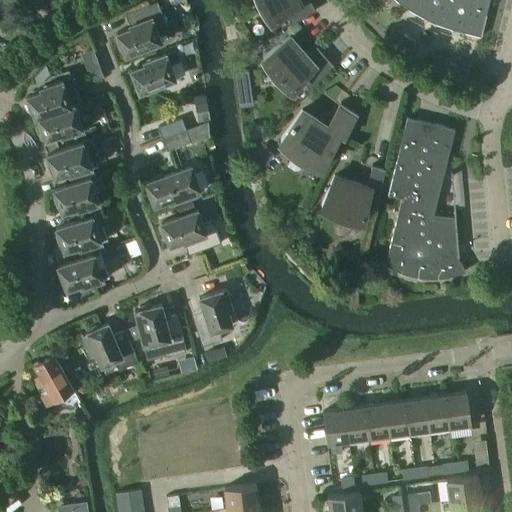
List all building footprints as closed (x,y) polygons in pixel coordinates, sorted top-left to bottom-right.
[(306,0),(301,3),(299,0),(259,0),(260,1),(262,5),(265,9),(268,14),(271,18),(274,22),(286,14),(291,25),(316,10),(310,0),(306,0)] [(396,0),(398,2),(409,10),(424,18),(436,24),(452,29),(465,33),(465,32),(481,36),(486,14),(486,15),(489,0),(396,0)] [(157,2),(134,11),(138,23),(130,26),(130,28),(116,34),(125,56),(161,43),(156,28),(166,24),(157,2)] [(407,59),(416,41),(404,35),(394,53),(407,59)] [(315,65),(290,37),(264,56),(266,60),(269,65),(272,69),(275,73),(278,77),(282,80),(286,83),(290,87),(294,90),(302,81),(310,89),(334,65),(324,55),(315,65)] [(77,54),(80,66),(88,64),(93,79),(104,76),(96,48),(77,54)] [(180,61),(176,50),(144,63),(145,65),(130,71),(139,93),(176,79),(170,65),(180,61)] [(77,103),(68,78),(53,84),(40,89),(41,92),(27,97),(35,119),(77,103)] [(80,102),(77,103),(35,119),(35,120),(38,119),(46,141),(60,135),(61,138),(74,133),(89,128),(80,102)] [(302,110),(280,139),(284,143),(288,146),(291,150),(295,153),(300,156),(304,158),(309,161),(313,163),(318,165),(323,166),(340,135),(344,137),(345,138),(358,114),(341,103),(328,126),(302,110)] [(434,214),(455,129),(407,117),(388,196),(401,199),(398,211),(434,214)] [(182,118),(158,127),(162,139),(186,130),(182,118)] [(191,142),(186,130),(162,139),(167,151),(191,142)] [(83,171),(98,166),(88,139),(73,145),(73,146),(46,156),(55,179),(69,173),(70,176),(83,171)] [(364,219),(371,197),(378,199),(385,169),(372,165),(367,186),(334,175),(321,205),(326,208),(330,210),(335,212),(339,214),(344,215),(349,217),(354,218),(359,219),(364,219)] [(200,192),(191,166),(146,183),(154,206),(169,200),(169,203),(200,192)] [(91,206),(105,200),(96,174),(80,180),(81,180),(54,190),(62,213),(76,208),(77,210),(90,206),(91,206)] [(197,210),(161,223),(169,246),(183,241),(184,243),(193,240),(197,252),(221,243),(213,221),(203,224),(197,210)] [(455,216),(434,214),(398,211),(385,264),(390,267),(395,269),(399,271),(404,273),(409,275),(414,276),(420,277),(425,277),(430,278),(435,278),(440,277),(446,277),(451,276),(456,274),(461,273),(466,271),(457,256),(459,256),(455,216)] [(108,239),(98,213),(83,218),(83,219),(56,229),(64,252),(79,246),(80,249),(93,244),(93,245),(108,239)] [(94,283),(109,277),(99,250),(84,256),(85,257),(58,267),(66,290),(80,284),(81,287),(94,282),(94,283)] [(233,310),(226,289),(199,297),(206,317),(194,321),(202,346),(222,339),(219,329),(233,325),(228,311),(233,310)] [(186,350),(179,321),(167,325),(162,304),(134,311),(147,361),(186,350)] [(138,361),(128,337),(116,342),(108,323),(82,334),(91,354),(96,352),(101,365),(114,360),(119,370),(138,361)] [(79,398),(53,354),(34,366),(47,389),(41,393),(47,403),(54,400),(56,403),(72,407),(73,403),(77,404),(78,399),(79,398)] [(471,423),(467,391),(446,394),(450,426),(471,423)] [(450,426),(446,394),(425,397),(430,429),(450,426)] [(430,429),(425,397),(405,400),(409,432),(430,429)] [(409,432),(405,400),(385,402),(389,435),(409,432)] [(389,435),(385,402),(364,405),(369,437),(389,435)] [(369,437),(364,405),(344,408),(348,440),(369,437)] [(348,440),(344,408),(323,411),(327,443),(348,440)] [(467,460),(455,462),(456,471),(468,469),(467,460)] [(456,471),(455,462),(442,464),(443,473),(456,471)] [(427,466),(414,468),(415,477),(428,475),(427,466)] [(415,477),(414,468),(402,470),(403,478),(415,477)] [(386,472),(374,474),(375,482),(387,481),(386,472)] [(375,482),(374,474),(361,475),(362,484),(375,482)] [(481,495),(478,475),(446,479),(449,500),(481,495)] [(341,478),(342,487),(355,485),(353,476),(341,478)] [(259,504),(256,483),(224,488),(227,508),(259,504)] [(142,500),(140,489),(116,492),(118,503),(142,500)] [(362,511),(360,491),(328,495),(329,511),(362,511)] [(416,492),(408,493),(409,505),(418,504),(416,492)] [(403,506),(401,494),(393,495),(394,508),(403,506)] [(483,511),(481,495),(449,500),(450,511),(483,511)] [(138,511),(144,511),(142,500),(118,503),(119,511),(138,511)]
